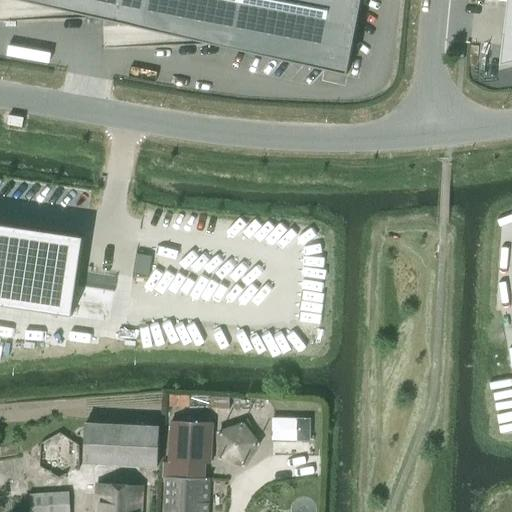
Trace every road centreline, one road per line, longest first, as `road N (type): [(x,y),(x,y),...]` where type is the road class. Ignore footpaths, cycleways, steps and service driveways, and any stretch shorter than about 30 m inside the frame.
road 1 (unclassified): [(426,137),(209,134),(0,98)]
road 2 (unclassified): [(434,0),(426,137)]
